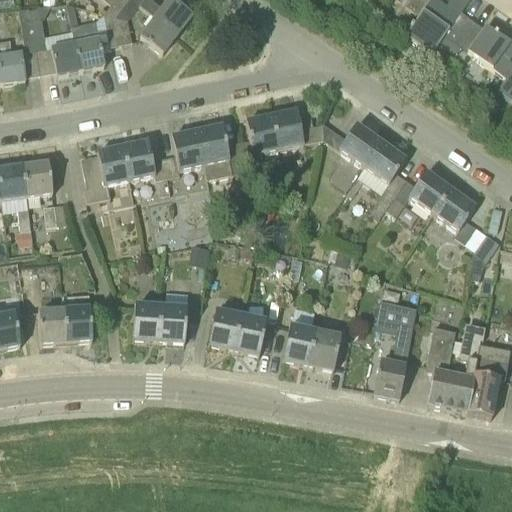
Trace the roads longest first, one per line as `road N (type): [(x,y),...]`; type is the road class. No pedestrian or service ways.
road 1 (secondary): [(0,394),(168,387),(511,447)]
road 2 (residential): [(0,130),(246,90),(303,71),(321,52)]
road 3 (residential): [(511,183),(321,52)]
